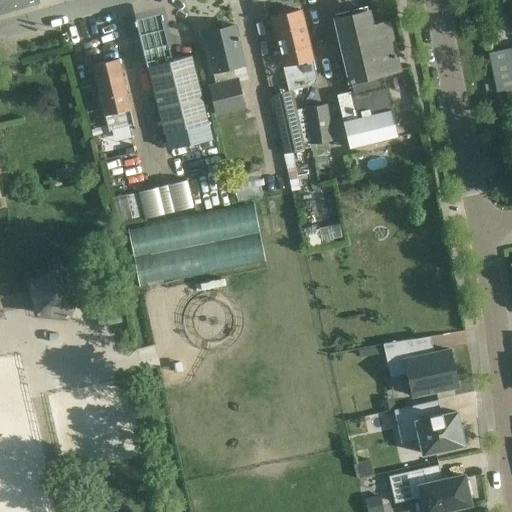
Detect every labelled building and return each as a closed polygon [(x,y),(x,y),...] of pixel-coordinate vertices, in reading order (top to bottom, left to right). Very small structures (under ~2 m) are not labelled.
[(0,0),(0,13),(40,2),(39,0),(0,0)] [(271,17),(289,91),(314,85),(317,78),(301,10),(271,17)] [(337,96),(349,149),(398,138),(383,75),(399,71),(388,22),(372,25),(368,11),(335,18),(350,82),(351,82),(353,92),(337,96)] [(158,20),(133,26),(147,69),(170,63),(158,20)] [(208,85),(216,116),(246,108),(238,78),(235,78),(233,67),(245,64),(235,26),(218,30),(219,36),(205,39),(213,72),(216,83),(208,85)] [(506,93),(508,101),(511,99),(511,54),(511,48),(488,53),(496,93),(505,91),(505,93),(506,93)] [(147,69),(163,136),(185,130),(189,144),(211,139),(191,58),(170,63),(147,69)] [(105,115),(109,131),(134,125),(118,59),(93,65),(105,115)] [(289,91),(271,94),(276,113),(284,153),(305,148),(296,109),(292,90),(289,91)] [(312,145),(316,169),(330,167),(328,154),(329,154),(327,141),(332,141),(327,104),(305,108),(311,146),(312,145)] [(239,200),(264,195),(260,175),(235,180),(239,200)] [(139,190),(147,218),(195,205),(188,178),(139,190)] [(129,225),(138,283),(266,264),(258,206),(129,225)] [(340,224),(303,231),(306,245),(343,239),(340,224)] [(31,274),(33,317),(75,316),(73,272),(31,274)] [(100,327),(125,322),(122,307),(97,312),(100,327)] [(406,365),(413,398),(458,387),(450,349),(416,357),(413,339),(383,346),(388,369),(406,365)] [(419,438),(423,454),(464,445),(463,441),(466,441),(463,426),(460,426),(457,411),(442,415),(438,400),(394,410),(402,442),(419,438)] [(422,497),(425,511),(436,511),(471,504),(469,498),(474,497),(470,480),(465,481),(464,475),(442,480),(439,465),(389,476),(395,503),(422,497)]
